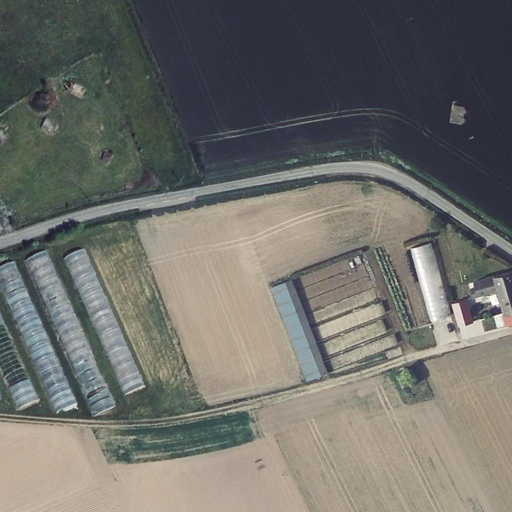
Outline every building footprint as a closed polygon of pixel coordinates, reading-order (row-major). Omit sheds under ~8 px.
[(453,104),(450,121),(464,123),(467,106),(453,104)] [(450,315),(432,242),(411,247),(429,320),(450,315)] [(84,249),(65,257),(122,395),(133,390),(133,391),(143,387),(140,381),(139,381),(84,249)] [(29,258),(89,417),(110,409),(50,250),(29,258)] [(14,262),(0,267),(0,285),(23,342),(26,340),(29,347),(55,414),(74,406),(46,335),(44,335),(14,262)] [(511,268),(476,279),(477,284),(473,285),(473,288),(470,289),(472,293),(489,288),(489,286),(499,284),(503,297),(511,294),(511,268)] [(270,280),(273,288),(295,283),(291,272),(270,280)] [(327,367),(295,283),(273,288),(305,375),(327,367)] [(408,285),(409,325),(422,324),(421,284),(408,285)] [(465,284),(451,289),(452,294),(467,290),(465,284)] [(472,307),(467,290),(452,294),(458,311),(472,307)] [(511,321),(511,294),(503,297),(510,322),(511,321)] [(0,319),(0,371),(16,410),(36,401),(19,360),(7,365),(4,358),(15,354),(9,340),(8,340),(0,319)]
